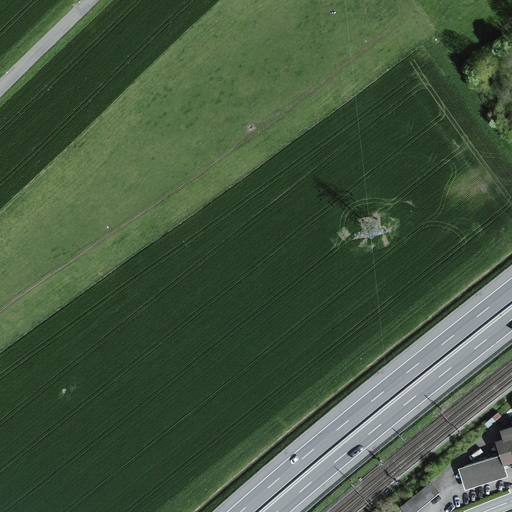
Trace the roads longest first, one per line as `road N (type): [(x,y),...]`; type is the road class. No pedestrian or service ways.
road 1 (motorway): [(511,289),(240,511)]
road 2 (motorway): [(276,511),(511,319)]
road 3 (tertiary): [(90,0),(0,88)]
